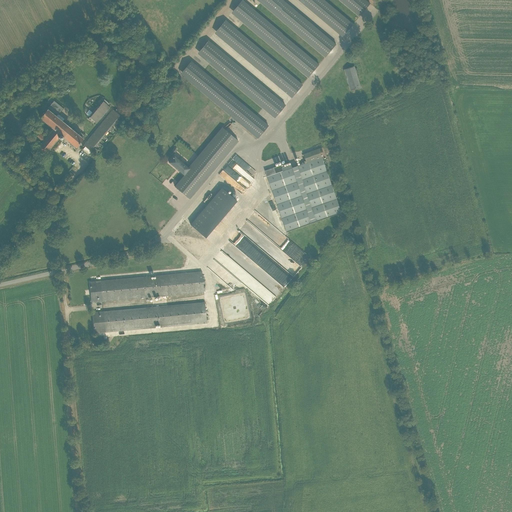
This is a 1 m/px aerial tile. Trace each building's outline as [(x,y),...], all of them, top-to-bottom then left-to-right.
[(319,64),(242,0),(241,0),(231,13),(308,77),(319,64)] [(336,45),(283,0),(256,0),(325,58),(336,45)] [(354,24),(324,0),(297,0),(343,38),(354,24)] [(370,4),(364,0),(338,0),(359,17),(370,4)] [(302,84),(225,21),(214,34),(291,97),(302,84)] [(286,105),(208,41),(197,54),(275,118),(286,105)] [(71,58),(61,64),(54,69),(57,73),(74,62),(71,58)] [(268,125),(190,61),(180,74),(258,138),(268,125)] [(360,87),(354,66),(344,68),(349,89),(360,87)] [(54,101),(47,109),(56,117),(63,108),(54,101)] [(102,101),(99,105),(106,111),(110,107),(108,105),(103,101),(102,101)] [(99,105),(95,109),(103,115),(106,111),(99,105)] [(56,117),(47,109),(40,118),(53,129),(46,137),(40,132),(35,138),(41,143),(39,145),(40,146),(39,149),(43,153),(44,153),(46,151),(47,152),(59,138),(61,140),(63,137),(76,148),(83,139),(83,138),(85,135),(84,134),(81,137),(56,117)] [(95,109),(92,113),(100,119),(103,115),(95,109)] [(113,109),(109,114),(117,120),(120,116),(120,115),(114,111),(113,109)] [(89,117),(90,117),(94,121),(96,123),(100,119),(92,113),(89,117)] [(109,114),(106,117),(114,124),(117,120),(109,114)] [(106,117),(103,121),(113,130),(114,129),(111,127),(114,124),(106,117)] [(103,121),(100,125),(107,132),(110,129),(112,131),(113,130),(103,121)] [(100,125),(96,129),(106,138),(107,137),(105,134),(107,132),(100,125)] [(173,187),(190,200),(238,142),(222,128),(191,166),(186,162),(184,164),(174,155),(168,162),(183,175),(173,187)] [(96,129),(93,133),(101,140),(103,137),(106,139),(106,138),(96,129)] [(93,133),(90,137),(100,146),(101,144),(98,142),(101,140),(93,133)] [(90,137),(87,141),(94,147),(97,145),(99,146),(100,146),(90,137)] [(94,147),(87,141),(83,145),(85,147),(91,152),(94,147)] [(85,147),(82,150),(90,156),(92,153),(91,152),(85,147)] [(286,231),(341,213),(319,150),(303,156),(305,162),(282,170),(281,165),(265,170),(286,231)] [(247,180),(247,169),(250,169),(251,167),(234,156),(232,160),(234,161),(225,161),(243,173),(243,177),(247,180)] [(236,201),(221,188),(190,225),(205,238),(236,201)] [(184,222),(176,234),(180,236),(187,225),(184,222)] [(221,251),(214,260),(243,284),(249,276),(246,274),(247,273),(221,251)] [(203,291),(201,271),(87,282),(89,302),(203,291)] [(205,323),(203,302),(92,312),(94,333),(205,323)]
